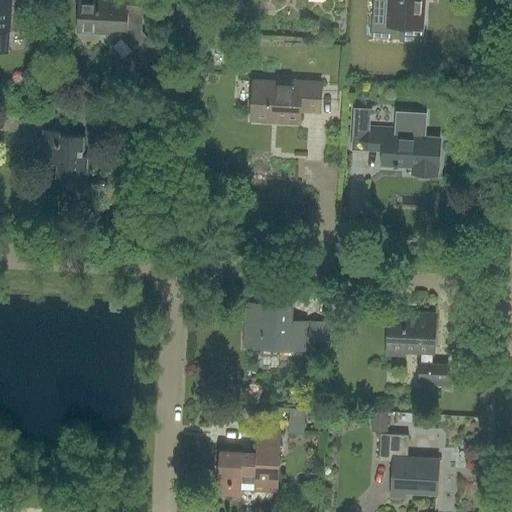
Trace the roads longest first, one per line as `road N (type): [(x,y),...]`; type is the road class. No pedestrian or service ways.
road 1 (residential): [(511,287),(175,268)]
road 2 (residential): [(163,511),(175,268)]
road 3 (residential): [(175,268),(0,257)]
